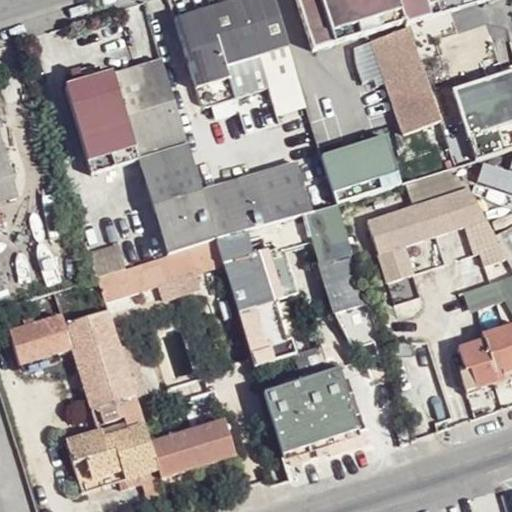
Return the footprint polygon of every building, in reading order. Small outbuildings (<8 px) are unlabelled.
[(285,45),(271,0),(227,0),(204,7),(205,12),(190,17),(189,12),(173,16),(193,85),(225,76),(222,65),(285,45)] [(401,0),(295,0),(313,54),(410,27),(401,0)] [(401,0),(410,27),(499,0),(401,0)] [(204,7),(189,12),(190,17),(205,12),(204,7)] [(441,125),(431,94),(411,31),(371,44),(386,86),(393,106),(404,136),(441,125)] [(214,243),(198,190),(159,60),(113,75),(67,90),(90,173),(137,161),(165,258),(214,243)] [(511,74),(458,90),(479,160),(511,149),(511,74)] [(319,156),(333,204),(360,196),(398,185),(383,137),(319,156)] [(0,180),(11,177),(0,139),(0,180)] [(293,161),(198,190),(214,243),(215,243),(269,225),(309,212),(293,161)] [(465,189),(452,168),(403,183),(411,205),(465,189)] [(411,205),(367,218),(363,220),(383,282),(411,275),(403,248),(467,228),(485,223),(465,189),(411,205)] [(360,196),(333,204),(340,226),(363,220),(367,218),(360,196)] [(333,204),(309,212),(269,225),(278,255),(343,236),(340,226),(333,204)] [(498,245),(485,223),(467,228),(477,260),(483,258),(486,271),(509,264),(498,245)] [(215,243),(214,243),(222,268),(257,258),(258,261),(278,255),(269,225),(215,243)] [(511,236),(498,245),(509,264),(511,269),(511,236)] [(124,270),(95,279),(103,303),(222,268),(214,243),(165,258),(124,270)] [(88,254),(95,279),(124,270),(116,245),(88,254)] [(29,253),(9,259),(20,296),(39,291),(29,253)] [(257,258),(222,268),(253,373),(287,362),(282,345),(281,342),(258,261),(257,258)] [(93,280),(60,289),(71,326),(106,315),(103,303),(93,280)] [(511,316),(511,282),(473,293),(479,313),(506,305),(511,316)] [(141,432),(106,315),(71,326),(64,328),(71,352),(94,433),(121,425),(123,430),(125,437),(141,432)] [(64,328),(61,319),(8,334),(18,368),(71,352),(64,328)] [(458,354),(464,375),(473,372),(479,392),(493,388),(491,382),(489,376),(497,373),(500,379),(511,375),(511,330),(482,340),(483,346),(458,354)] [(289,344),(282,345),(287,362),(294,360),(289,344)] [(473,372),(464,375),(469,394),(479,392),(473,372)] [(491,382),(500,379),(497,373),(489,376),(491,382)] [(337,375),(261,399),(279,460),(355,435),(337,375)] [(220,426),(146,448),(156,478),(157,484),(194,473),(230,462),(220,426)] [(125,437),(123,430),(99,437),(102,444),(125,437)] [(146,448),(141,432),(125,437),(102,444),(99,437),(63,447),(69,468),(75,488),(121,475),(124,487),(156,478),(146,448)] [(121,475),(75,488),(78,500),(124,487),(121,475)] [(156,478),(124,487),(126,493),(157,484),(156,478)]
